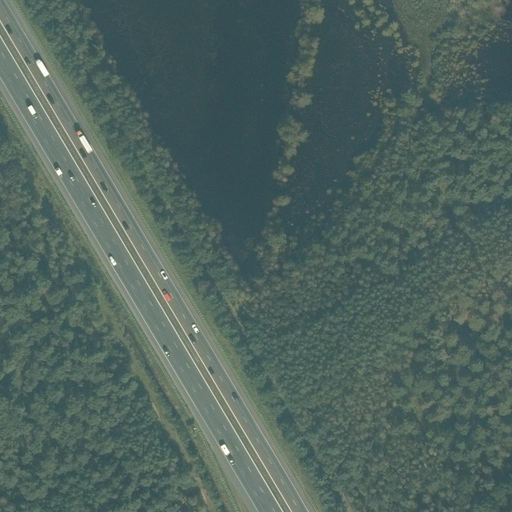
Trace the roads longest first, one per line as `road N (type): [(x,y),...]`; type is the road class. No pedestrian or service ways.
road 1 (motorway): [(300,511),(0,6)]
road 2 (motorway): [(0,57),(269,511)]
road 3 (track): [(0,173),(124,376),(146,393)]
